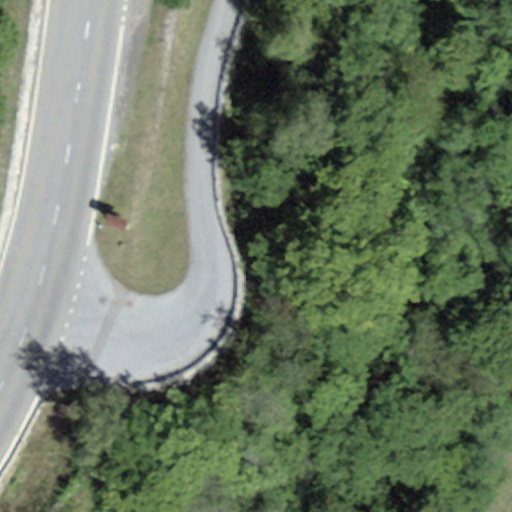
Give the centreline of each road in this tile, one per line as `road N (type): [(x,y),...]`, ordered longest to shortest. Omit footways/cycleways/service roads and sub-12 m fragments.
road 1 (residential): [(22,324),(147,336),(176,329),(198,310),(209,276),(204,98),(230,0)]
road 2 (secondary): [(88,0),(63,184),(22,324)]
